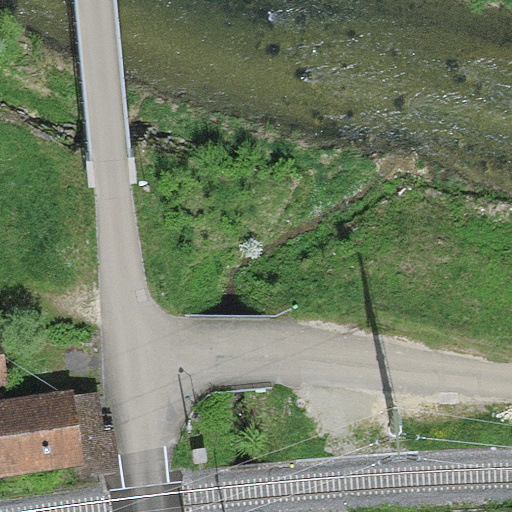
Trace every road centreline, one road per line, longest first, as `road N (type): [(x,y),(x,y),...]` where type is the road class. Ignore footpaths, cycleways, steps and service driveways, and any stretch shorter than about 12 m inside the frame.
road 1 (unclassified): [(132,356),(276,346),(511,375)]
road 2 (residential): [(97,0),(132,356)]
road 3 (residential): [(132,356),(149,511)]
